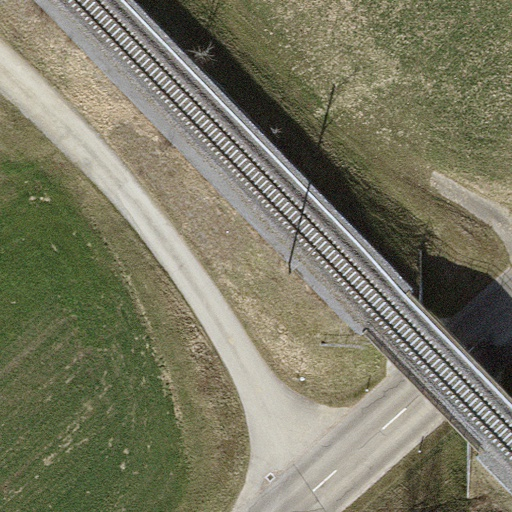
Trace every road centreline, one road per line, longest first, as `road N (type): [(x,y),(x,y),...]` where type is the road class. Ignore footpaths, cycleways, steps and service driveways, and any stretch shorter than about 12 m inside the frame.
road 1 (track): [(318,489),(175,253),(0,56)]
road 2 (track): [(511,223),(338,106),(232,0)]
road 3 (tertiary): [(511,316),(293,511)]
